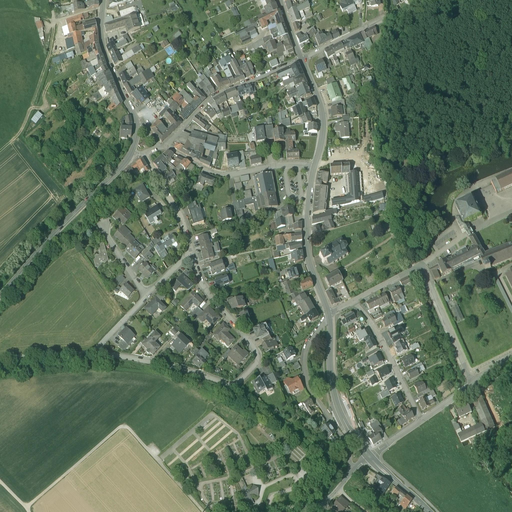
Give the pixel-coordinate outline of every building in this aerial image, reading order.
[(348,0),(347,1),(346,0),(340,0),(342,3),(339,5),(340,6),(340,7),(342,11),(346,9),(348,15),(356,11),(352,1),(354,0),(348,0)] [(298,6),(295,8),(297,13),(301,11),(300,9),(304,7),(305,10),(309,8),(307,1),(301,5),(298,6)] [(81,4),(73,5),(74,13),(84,10),(84,5),(82,6),(81,4)] [(267,7),(264,8),(267,16),(274,13),(277,11),(274,4),(267,7)] [(74,13),(73,5),(54,8),(56,19),(74,13)] [(121,17),(135,13),(133,8),(119,12),(121,17)] [(297,13),(295,8),(292,10),(288,12),(292,25),(299,22),(300,22),(302,21),(299,14),(297,15),(297,13)] [(277,11),(274,13),(267,16),(264,18),(258,21),(258,22),(259,25),(260,27),(262,30),(267,27),(266,25),(268,24),(269,26),(275,24),(276,28),(283,25),(279,11),(277,11)] [(137,12),(113,20),(112,17),(105,18),(104,26),(106,35),(114,32),(114,31),(123,28),(125,27),(123,20),(134,16),(138,15),(137,12)] [(134,16),(123,20),(125,27),(128,33),(138,29),(134,16)] [(38,18),(34,19),(38,33),(44,31),(40,19),(38,18)] [(69,35),(72,34),(76,33),(74,27),(73,22),(72,18),(66,20),(67,26),(69,35)] [(253,19),(244,22),(246,27),(255,23),(253,19)] [(258,22),(236,33),(235,32),(234,32),(236,36),(239,34),(253,28),(259,25),(258,22)] [(299,22),(292,25),(295,32),(299,30),(298,28),(300,27),(299,25),(300,24),(299,22)] [(95,23),(86,25),(83,26),(83,27),(84,31),(91,29),(92,32),(97,31),(95,23)] [(289,40),(283,25),(276,28),(278,33),(274,35),(272,36),(273,40),(272,41),(283,37),(285,41),(289,40)] [(320,28),(315,31),(318,35),(321,33),(322,33),(321,31),(325,29),(323,26),(320,28)] [(253,28),(239,34),(243,43),(250,40),(248,37),(257,33),(255,30),(254,30),(253,28)] [(374,28),(366,32),(366,31),(360,34),(363,41),(368,39),(377,34),(374,28)] [(312,29),(306,35),(306,36),(308,41),(314,35),(315,38),(318,35),(315,31),(312,29)] [(177,39),(183,34),(179,30),(174,35),(177,39)] [(97,31),(92,32),(93,36),(89,37),(90,41),(83,44),(85,47),(86,49),(98,43),(97,31)] [(325,39),(323,40),(322,38),(322,36),(321,35),(321,33),(318,35),(315,38),(317,42),(319,47),(331,41),(329,35),(325,37),(325,39)] [(359,35),(346,41),(341,44),(343,49),(346,48),(347,50),(350,49),(354,48),(355,50),(357,50),(360,49),(361,47),(359,45),(363,43),(359,35)] [(271,36),(262,39),(263,41),(264,45),(265,45),(265,44),(272,41),(273,40),(272,36),(271,36)] [(301,38),(297,39),(300,45),(308,41),(306,36),(302,37),(301,38)] [(78,55),(87,51),(86,49),(85,47),(82,48),(80,40),(79,37),(73,38),(73,39),(74,46),(78,55)] [(249,53),(254,50),(252,46),(263,41),(262,39),(246,47),(249,53)] [(363,41),(362,42),(363,43),(363,44),(367,51),(373,48),(368,39),(363,41)] [(168,40),(161,44),(164,48),(170,44),(168,40)] [(292,49),(289,40),(285,41),(286,45),(283,46),(285,52),(287,51),(288,54),(293,52),(292,49)] [(254,50),(259,48),(262,46),(264,45),(263,41),(252,46),(254,50)] [(272,41),(265,44),(267,47),(270,54),(277,50),(276,49),(275,46),(272,41)] [(119,45),(115,46),(113,43),(108,46),(106,47),(109,53),(116,49),(116,50),(125,46),(127,45),(125,42),(119,45)] [(98,43),(86,49),(87,51),(88,55),(95,51),(96,57),(102,54),(98,43)] [(340,44),(331,48),(334,54),(343,50),(341,44),(340,44)] [(138,45),(119,57),(120,58),(124,56),(129,53),(131,56),(141,51),(138,45)] [(276,49),(278,54),(281,53),(282,53),(285,52),(283,46),(282,47),(276,49)] [(331,48),(324,52),(328,59),(332,56),(333,58),(334,61),(337,59),(334,54),(331,48)] [(116,50),(116,49),(109,53),(115,66),(131,56),(129,53),(124,56),(120,58),(119,57),(116,50)] [(354,57),(351,52),(345,54),(350,66),(356,63),(354,57)] [(96,57),(97,59),(90,62),(92,66),(98,63),(99,66),(97,67),(98,69),(105,65),(104,61),(102,54),(96,57)] [(239,58),(234,60),(235,61),(238,68),(243,66),(241,61),(239,58)] [(272,67),(280,64),(277,59),(270,62),(272,67)] [(90,62),(88,63),(86,62),(84,60),(80,62),(83,70),(87,68),(87,69),(92,66),(90,62)] [(238,68),(235,61),(230,64),(234,72),(239,81),(244,79),(240,72),(238,68)] [(322,61),(315,65),(316,67),(315,68),(318,74),(326,71),(325,69),(325,68),(325,67),(322,61)] [(130,62),(125,65),(128,70),(133,67),(130,62)] [(243,66),(238,68),(240,72),(244,70),(247,78),(253,76),(253,75),(248,64),(243,66)] [(298,64),(287,68),(289,73),(290,75),(291,75),(294,74),(296,78),(303,76),(298,64)] [(98,69),(99,72),(97,73),(97,74),(94,75),(96,78),(98,77),(108,71),(105,65),(98,69)] [(92,66),(87,69),(89,72),(87,74),(89,78),(91,76),(95,72),(95,71),(92,66)] [(128,70),(125,73),(119,75),(124,86),(132,81),(129,76),(135,73),(134,72),(136,71),(133,67),(128,70)] [(153,67),(144,73),(150,75),(156,71),(153,67)] [(287,68),(276,72),(278,78),(289,73),(287,68)] [(108,71),(98,77),(96,78),(97,78),(98,80),(99,82),(103,79),(110,75),(108,71)] [(229,72),(227,73),(227,72),(225,73),(226,74),(225,74),(227,80),(229,85),(234,83),(229,72)] [(144,73),(138,76),(141,81),(143,85),(151,80),(152,79),(150,75),(144,73)] [(222,82),(216,74),(214,76),(212,77),(211,78),(218,89),(219,89),(224,86),(225,86),(222,82)] [(110,75),(103,79),(99,82),(97,83),(101,88),(104,86),(107,84),(113,81),(110,75)] [(132,81),(124,86),(129,95),(131,94),(135,91),(134,88),(132,89),(131,87),(136,83),(136,84),(141,81),(138,76),(138,77),(132,81)] [(296,78),(293,79),(289,80),(291,83),(294,82),(295,85),(302,83),(303,86),(306,85),(307,85),(303,76),(296,78)] [(348,77),(342,79),(344,86),(350,83),(348,77)] [(202,82),(199,78),(195,81),(198,84),(196,86),(200,90),(202,89),(208,96),(210,94),(202,82)] [(214,91),(206,80),(202,82),(210,94),(214,91)] [(113,81),(107,84),(104,86),(106,90),(115,85),(113,81)] [(363,82),(364,89),(376,88),(376,81),(363,82)] [(185,86),(191,93),(195,90),(189,83),(185,86)] [(328,87),(326,88),(331,100),(332,100),(340,97),(336,84),(328,87)] [(115,85),(106,90),(107,93),(108,93),(111,98),(112,97),(118,93),(115,85)] [(249,85),(243,87),(243,86),(236,89),(239,97),(241,97),(248,94),(252,92),(249,85)] [(295,90),(286,93),(289,100),(296,97),(297,101),(310,95),(309,91),(308,89),(306,85),(303,86),(295,90)] [(98,91),(101,96),(107,93),(106,90),(104,86),(101,88),(98,91)] [(147,93),(142,86),(135,91),(131,94),(137,101),(138,100),(141,104),(143,102),(148,99),(145,95),(147,93)] [(51,92),(55,97),(58,94),(56,92),(59,89),(56,87),(51,92)] [(199,91),(197,89),(195,90),(191,93),(193,96),(195,98),(200,103),(204,99),(199,91)] [(236,89),(224,94),(225,99),(230,97),(230,98),(232,98),(233,100),(235,103),(237,103),(237,105),(241,104),(239,98),(239,97),(236,89)] [(97,91),(93,94),(95,97),(96,100),(101,96),(98,91),(97,91)] [(186,103),(190,98),(183,91),(179,95),(185,101),(186,103)] [(118,93),(112,97),(113,101),(112,102),(113,104),(108,107),(110,111),(122,102),(118,93)] [(224,94),(212,100),(208,104),(209,106),(215,114),(217,116),(220,114),(219,112),(220,112),(219,112),(217,108),(221,107),(222,106),(221,104),(226,101),(225,99),(224,94)] [(180,108),(182,105),(185,101),(179,95),(172,101),(173,102),(178,107),(180,108)] [(241,104),(243,110),(245,116),(250,114),(248,107),(246,108),(241,97),(239,97),(239,98),(241,104)] [(192,100),(190,98),(186,103),(188,104),(194,111),(197,106),(192,100)] [(173,102),(170,99),(166,103),(165,104),(167,107),(168,108),(170,109),(173,112),(177,108),(178,107),(173,102)] [(313,99),(307,102),(306,102),(302,104),(303,107),(305,106),(308,105),(309,109),(309,110),(313,109),(313,108),(316,106),(313,99)] [(332,109),(340,108),(344,107),(343,100),(341,101),(333,103),(331,103),(332,109)] [(184,108),(182,110),(183,111),(189,116),(194,111),(188,104),(184,108)] [(232,107),(229,108),(229,109),(231,114),(243,110),(241,104),(237,105),(232,107)] [(293,107),(292,107),(294,111),(295,115),(298,114),(299,117),(306,115),(306,114),(303,107),(302,104),(296,106),(293,107)] [(209,106),(203,112),(206,115),(210,119),(215,114),(209,106)] [(167,107),(159,114),(162,117),(164,115),(170,109),(168,108),(167,107)] [(332,109),(331,109),(332,118),(342,117),(342,116),(340,108),(332,109)] [(170,109),(164,115),(168,119),(174,114),(173,112),(170,109)] [(223,111),(221,111),(223,117),(231,114),(229,109),(228,109),(223,111)] [(189,116),(183,111),(179,115),(184,121),(189,116)] [(170,127),(173,131),(182,123),(174,114),(168,119),(172,125),(170,127)] [(308,114),(306,114),(306,115),(299,117),(300,120),(295,120),(296,125),(303,124),(306,123),(311,122),(308,114)] [(31,119),(35,123),(39,119),(35,115),(31,119)] [(206,124),(196,115),(192,120),(203,128),(206,124)] [(173,131),(170,127),(167,130),(158,120),(150,127),(152,131),(162,141),(173,131)] [(343,124),(334,124),(335,132),(339,132),(340,139),(349,138),(348,123),(343,124)] [(272,126),(263,127),(265,140),(274,139),(273,131),(272,126)] [(123,127),(121,127),(120,135),(127,135),(131,136),(132,127),(126,127),(123,127)] [(263,127),(254,128),(256,142),(265,140),(265,141),(265,140),(263,127)] [(282,129),(273,131),(274,139),(274,143),(284,142),(284,141),(283,134),(283,130),(282,129)] [(190,135),(184,146),(180,144),(179,145),(177,148),(185,153),(188,148),(188,149),(191,143),(199,145),(204,146),(205,141),(207,135),(198,133),(197,136),(190,135)] [(283,134),(284,141),(284,142),(285,142),(291,141),(295,141),(294,133),(286,133),(283,134)] [(218,138),(207,135),(205,141),(216,145),(217,143),(218,138)] [(138,144),(140,147),(148,140),(146,138),(138,144)] [(205,141),(204,146),(203,147),(214,151),(215,149),(216,147),(217,145),(216,145),(205,141)] [(203,147),(196,145),(194,152),(202,154),(203,147)] [(188,148),(185,153),(193,157),(192,158),(199,161),(201,157),(202,154),(194,152),(188,149),(188,148)] [(292,151),(286,151),(287,159),(295,159),(294,149),(292,149),(292,151)] [(173,153),(167,150),(162,155),(167,161),(169,159),(168,159),(173,153)] [(236,154),(238,161),(244,159),(244,155),(243,152),(243,151),(236,152),(236,154)] [(236,154),(227,155),(228,166),(238,164),(238,161),(236,154)] [(162,155),(158,158),(161,161),(162,163),(164,162),(168,165),(170,163),(167,161),(162,155)] [(206,159),(201,157),(199,161),(209,166),(211,166),(212,161),(211,161),(212,158),(212,157),(208,156),(207,158),(206,158),(206,159)] [(260,157),(249,159),(251,165),(261,163),(260,157)] [(142,158),(136,162),(141,169),(143,168),(147,165),(142,158)] [(162,163),(161,162),(161,161),(158,158),(153,162),(156,166),(160,173),(166,168),(164,166),(162,163)] [(174,159),(170,163),(175,168),(180,162),(174,159)] [(190,162),(184,159),(180,163),(184,167),(185,168),(187,166),(190,162)] [(133,164),(125,169),(129,177),(135,174),(132,169),(134,167),(133,164)] [(349,165),(330,166),(330,176),(348,175),(349,174),(349,165)] [(179,171),(180,172),(185,177),(187,178),(190,174),(184,169),(185,168),(184,167),(179,171)] [(179,171),(176,168),(174,169),(172,171),(175,176),(180,172),(179,171)] [(172,171),(163,177),(166,182),(175,176),(172,171)] [(511,172),(496,180),(496,181),(492,183),(491,183),(496,194),(497,194),(497,193),(501,191),(501,192),(511,186),(511,172)] [(327,188),(321,187),(322,184),(326,184),(328,174),(317,173),(315,182),(313,214),(325,212),(327,188)] [(214,179),(200,174),(196,183),(198,184),(200,185),(201,185),(203,181),(212,185),(214,179)] [(254,177),(257,195),(274,192),(270,174),(254,177)] [(357,174),(349,174),(348,175),(350,201),(332,204),(333,210),(336,210),(342,209),(359,205),(357,174)] [(141,203),(149,198),(142,186),(134,191),(141,203)] [(243,190),(245,198),(252,196),(251,188),(243,190)] [(245,198),(243,198),(245,204),(253,202),(255,210),(271,207),(277,205),(274,192),(257,195),(252,196),(245,198)] [(382,193),(363,198),(365,204),(383,199),(382,193)] [(239,207),(234,208),(237,222),(244,221),(241,207),(245,207),(245,204),(243,198),(238,199),(239,207)] [(467,200),(467,201),(456,206),(460,217),(464,225),(465,225),(468,223),(482,216),(474,198),(471,199),(469,200),(469,199),(468,199),(467,199),(467,200)] [(199,205),(194,207),(194,208),(188,210),(193,224),(198,223),(198,221),(203,219),(201,213),(200,214),(199,210),(201,210),(199,205)] [(129,214),(122,207),(112,218),(115,221),(117,220),(124,226),(130,219),(127,216),(129,214)] [(161,215),(157,207),(149,212),(144,214),(150,224),(154,222),(152,220),(161,215)] [(292,207),(282,209),(283,217),(292,215),(291,211),(293,211),(292,207)] [(231,218),(230,209),(229,210),(223,211),(221,211),(222,220),(231,218)] [(324,216),(312,218),(312,224),(325,222),(331,221),(330,215),(329,216),(324,217),(324,216)] [(464,225),(460,217),(456,219),(461,230),(464,228),(466,227),(465,225),(464,225)] [(283,218),(275,220),(277,227),(280,226),(285,225),(283,218)] [(326,226),(319,229),(318,226),(311,229),(314,236),(328,230),(334,229),(331,221),(325,222),(326,226)] [(134,241),(127,235),(129,233),(125,229),(120,234),(121,234),(117,238),(127,248),(134,241)] [(472,231),(471,230),(466,232),(467,234),(469,239),(470,239),(473,245),(474,248),(480,257),(485,254),(475,237),(472,231)] [(176,242),(172,235),(160,243),(159,244),(154,247),(159,255),(162,253),(161,251),(164,249),(163,248),(167,246),(167,247),(171,244),(172,244),(176,242)] [(207,235),(198,237),(200,247),(206,245),(209,245),(207,235)] [(338,241),(335,242),(335,241),(334,241),(335,242),(332,243),(331,242),(331,243),(331,244),(329,245),(328,244),(328,245),(325,247),(324,246),(324,247),(325,248),(326,250),(320,254),(324,262),(326,261),(328,264),(332,263),(333,263),(334,263),(333,262),(336,260),(337,261),(337,260),(339,258),(340,260),(341,259),(340,258),(343,256),(343,258),(344,257),(344,256),(347,254),(348,255),(348,254),(347,254),(345,250),(347,247),(345,243),(343,243),(341,239),(341,238),(340,239),(338,240),(338,239),(337,240),(338,241)] [(156,239),(151,242),(154,247),(159,244),(156,239)] [(143,251),(134,241),(127,248),(125,250),(125,251),(126,250),(131,254),(130,255),(134,259),(143,251)] [(209,245),(206,245),(206,249),(201,250),(204,261),(213,258),(212,252),(213,252),(213,253),(220,251),(218,242),(209,245)] [(104,245),(101,244),(100,246),(100,248),(99,250),(100,254),(98,256),(96,255),(94,257),(95,259),(93,261),(95,267),(97,268),(102,263),(105,264),(106,262),(106,260),(107,258),(104,245)] [(497,250),(493,251),(489,253),(486,254),(485,254),(480,257),(481,260),(484,267),(486,271),(492,269),(491,268),(494,267),(495,267),(495,266),(498,265),(499,265),(502,263),(502,264),(503,263),(506,262),(507,262),(511,260),(511,259),(511,245),(510,246),(510,245),(509,245),(506,246),(505,246),(505,247),(502,248),(501,248),(498,250),(498,249),(497,250)] [(274,256),(279,256),(284,255),(283,252),(280,252),(279,248),(278,249),(273,249),(274,256)] [(456,256),(447,261),(452,271),(466,264),(480,257),(474,248),(472,249),(467,251),(456,256)] [(459,251),(455,253),(456,256),(467,251),(466,248),(459,251)] [(146,249),(140,255),(143,258),(149,252),(146,249)] [(302,250),(291,253),(291,257),(294,256),(295,262),(303,259),(302,250)] [(149,252),(143,258),(147,261),(152,256),(149,252)] [(480,257),(466,264),(468,267),(481,260),(480,257)] [(221,261),(209,266),(212,274),(224,269),(221,261)] [(447,261),(438,265),(440,268),(443,276),(452,271),(447,261)] [(230,270),(237,268),(235,262),(228,264),(230,270)] [(150,268),(145,263),(138,270),(147,279),(154,272),(150,269),(150,268)] [(296,267),(286,270),(289,280),(293,278),(299,276),(296,267)] [(437,270),(430,273),(434,280),(440,278),(437,270)] [(338,272),(325,278),(329,287),(342,281),(338,272)] [(185,278),(182,275),(176,281),(177,282),(171,288),(175,292),(181,285),(188,291),(192,286),(185,278)] [(222,278),(222,276),(217,278),(216,279),(217,280),(214,281),(217,287),(219,286),(219,287),(225,285),(224,284),(229,282),(226,276),(222,278)] [(118,281),(117,283),(119,286),(125,279),(123,277),(118,281)] [(310,277),(299,281),(302,288),(302,290),(304,289),(313,285),(310,277)] [(407,277),(400,281),(402,286),(410,282),(407,277)] [(283,281),(281,282),(282,283),(282,284),(284,283),(286,290),(288,289),(289,293),(294,292),(292,289),(290,282),(289,280),(283,281)] [(511,309),(497,280),(496,281),(511,314),(511,309)] [(134,291),(126,284),(121,289),(119,290),(120,291),(127,298),(134,291)] [(404,298),(398,287),(389,292),(395,303),(404,298)] [(302,288),(291,293),(294,298),(304,292),(304,293),(305,292),(304,289),(302,290),(302,288)] [(337,298),(335,299),(330,288),(325,291),(332,305),(339,302),(337,298)] [(203,301),(193,292),(180,305),(185,310),(193,302),(197,307),(198,306),(199,305),(203,301)] [(304,292),(294,298),(297,303),(299,302),(308,297),(307,297),(304,293),(304,292)] [(384,294),(375,299),(378,306),(379,307),(388,303),(384,294)] [(233,299),(229,301),(232,309),(243,305),(242,302),(242,301),(243,300),(243,299),(242,298),(242,297),(241,297),(233,299)] [(308,297),(299,302),(300,304),(302,308),(311,303),(308,297)] [(166,308),(155,298),(144,309),(151,315),(158,308),(162,312),(166,308)] [(378,306),(375,299),(366,303),(369,310),(378,306)] [(456,300),(449,303),(458,322),(464,319),(456,300)] [(311,303),(302,308),(304,313),(305,314),(315,309),(311,303)] [(190,315),(192,317),(195,314),(200,309),(197,307),(190,315)] [(220,318),(208,307),(203,312),(198,317),(202,321),(206,318),(210,321),(209,322),(212,325),(220,318)] [(303,316),(300,317),(301,319),(302,320),(306,318),(305,318),(308,316),(311,320),(319,316),(315,309),(305,314),(303,316)] [(393,314),(394,316),(396,315),(394,310),(383,315),(384,318),(389,316),(393,314)] [(249,319),(247,311),(240,313),(243,321),(249,319)] [(355,319),(352,312),(343,317),(344,318),(347,324),(355,319)] [(391,320),(389,316),(384,318),(383,319),(384,320),(381,322),(384,328),(392,324),(393,324),(391,320)] [(392,324),(393,326),(399,324),(404,321),(402,318),(396,321),(396,322),(393,324),(392,324)] [(228,328),(223,323),(212,334),(213,335),(219,341),(222,337),(226,341),(224,342),(228,345),(234,339),(225,331),(228,328)] [(267,323),(253,328),(256,334),(257,334),(258,337),(260,336),(262,335),(261,335),(266,333),(265,332),(267,332),(270,330),(267,323)] [(400,327),(387,333),(390,339),(403,333),(400,327)] [(135,336),(126,328),(118,336),(123,341),(126,345),(130,340),(135,336)] [(170,332),(174,336),(178,332),(174,328),(170,332)] [(372,338),(367,330),(361,333),(364,339),(365,341),(372,338)] [(359,342),(364,339),(361,333),(359,331),(355,333),(359,342)] [(159,348),(153,342),(155,341),(160,337),(155,332),(146,341),(144,338),(140,343),(147,350),(150,353),(152,355),(159,348)] [(210,332),(204,339),(205,340),(207,342),(213,335),(212,334),(210,332)] [(190,343),(181,334),(176,339),(177,339),(172,345),(180,353),(190,343)] [(278,344),(274,337),(271,338),(264,342),(264,343),(262,345),(266,352),(270,350),(269,348),(273,346),(273,347),(278,344)] [(376,346),(372,338),(365,341),(369,350),(376,346)] [(199,351),(201,348),(204,346),(202,344),(205,340),(204,339),(195,348),(198,350),(199,351)] [(404,345),(403,341),(395,345),(396,347),(395,348),(398,354),(399,353),(399,354),(406,351),(404,345)] [(293,350),(291,345),(283,350),(287,358),(288,358),(290,356),(290,357),(291,357),(294,356),(293,355),(295,353),(296,352),(294,349),(293,350)] [(243,349),(241,351),(235,346),(231,351),(228,353),(229,354),(235,360),(235,361),(238,365),(248,354),(243,349)] [(378,347),(366,353),(368,357),(380,350),(378,347)] [(208,355),(201,348),(199,351),(196,354),(197,356),(192,361),(196,365),(198,363),(201,366),(207,360),(205,358),(208,355)] [(225,359),(229,354),(228,353),(231,351),(229,349),(222,356),(225,359)] [(378,354),(368,359),(370,363),(374,361),(375,365),(382,362),(378,354)] [(414,363),(410,355),(400,360),(404,368),(414,363)] [(414,367),(415,370),(416,369),(418,373),(422,371),(419,364),(414,367)] [(389,374),(385,367),(376,371),(380,379),(389,374)] [(418,373),(416,369),(415,370),(410,372),(408,373),(411,379),(419,375),(418,373)] [(274,373),(266,377),(271,385),(278,381),(274,373)] [(288,375),(281,379),(284,383),(286,382),(291,379),(288,375)] [(297,375),(291,379),(286,382),(291,390),(293,389),(294,391),(300,388),(298,386),(302,384),(302,382),(301,380),(300,380),(297,375)] [(266,377),(261,380),(259,377),(251,382),(255,389),(258,388),(260,393),(266,389),(267,391),(272,388),(271,385),(266,377)] [(369,380),(372,386),(378,383),(375,377),(369,380)] [(396,388),(392,380),(384,384),(388,390),(388,392),(396,388)] [(424,386),(422,382),(414,387),(417,395),(428,389),(426,385),(424,386)] [(417,395),(416,395),(418,398),(429,392),(432,391),(431,388),(428,389),(417,395)] [(403,403),(398,395),(391,398),(395,406),(403,403)] [(314,403),(309,396),(302,401),(310,412),(314,410),(310,405),(314,403)] [(426,398),(418,402),(422,410),(430,406),(429,404),(435,401),(433,398),(428,401),(426,398)] [(490,418),(482,399),(473,403),(478,414),(481,422),(490,418)] [(468,402),(455,408),(459,418),(472,412),(468,402)] [(397,409),(392,412),(394,414),(395,414),(398,418),(402,415),(397,409)] [(409,410),(402,415),(403,418),(399,421),(402,425),(414,417),(409,410)] [(321,414),(316,417),(320,422),(325,418),(321,414)] [(494,428),(490,418),(481,422),(482,425),(485,432),(494,428)] [(451,420),(458,435),(460,434),(460,435),(462,434),(458,423),(457,424),(455,419),(451,420)] [(369,426),(374,432),(378,429),(381,427),(377,421),(371,424),(369,426)] [(335,431),(329,423),(325,425),(325,424),(321,427),(328,437),(330,436),(332,434),(331,433),(335,431)] [(482,425),(475,428),(477,435),(485,432),(482,425)] [(477,435),(475,428),(462,434),(460,435),(458,436),(461,442),(477,435)] [(378,429),(374,432),(375,434),(376,433),(379,437),(382,434),(378,429)] [(335,433),(333,435),(332,434),(330,436),(334,442),(339,438),(335,433)] [(379,437),(376,433),(375,434),(373,435),(369,438),(374,445),(381,440),(379,437)] [(390,482),(377,474),(375,476),(378,478),(375,483),(379,486),(378,488),(384,492),(390,482)] [(246,485),(243,489),(248,500),(253,501),(250,495),(259,496),(259,490),(254,485),(249,492),(246,485)] [(398,493),(400,490),(396,487),(392,491),(395,493),(394,494),(396,496),(397,495),(398,493)] [(412,499),(400,490),(398,493),(399,494),(404,498),(402,501),(407,506),(412,499)] [(341,495),(332,505),(339,511),(341,511),(344,509),(343,508),(348,502),(349,503),(341,495)]
